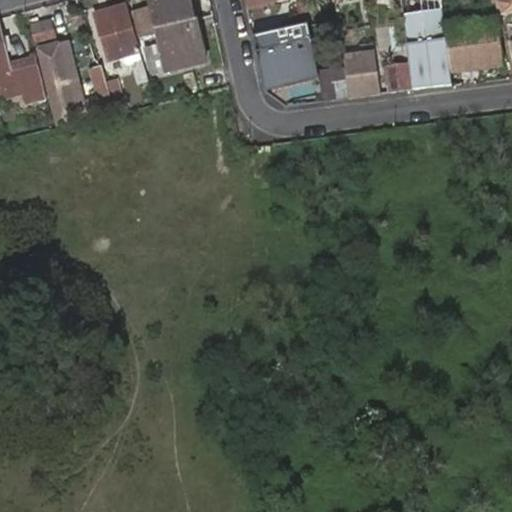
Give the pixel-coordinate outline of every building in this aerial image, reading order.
[(172,66),(211,56),(195,0),(168,0),(156,3),(164,36),(146,41),(153,67),(171,62),(172,66)] [(245,0),(248,8),(280,0),(245,0)] [(511,13),(511,0),(491,0),(492,5),(496,5),(499,17),(511,13)] [(141,53),(128,8),(114,12),(98,16),(99,21),(109,61),(121,58),(123,66),(128,65),(143,61),(141,53)] [(443,10),(423,13),(434,88),(453,86),(452,74),(451,68),(445,29),(443,10)] [(423,13),(403,16),(410,65),(414,90),(434,88),(423,13)] [(10,64),(0,21),(0,98),(26,93),(28,104),(47,101),(37,59),(18,63),(20,70),(13,72),(10,64)] [(445,29),(451,68),(499,62),(494,23),(445,29)] [(268,93),(323,81),(321,73),(310,26),(255,38),(268,93)] [(85,113),(84,107),(69,42),(58,44),(75,115),(85,113)] [(106,84),(102,68),(92,71),(98,104),(84,107),(85,113),(75,115),(58,44),(40,49),(59,129),(82,124),(81,122),(114,114),(106,84)] [(352,99),(381,94),(376,52),(347,56),(349,70),(351,89),(352,99)] [(143,61),(128,65),(134,87),(149,83),(143,61)] [(500,68),(499,62),(451,68),(452,74),(500,68)] [(18,63),(10,64),(13,72),(20,70),(18,63)] [(392,93),(414,90),(410,65),(388,67),(392,93)] [(325,102),(352,99),(351,89),(349,70),(321,73),(323,81),(325,102)] [(118,81),(106,84),(114,114),(115,116),(126,113),(118,81)]
